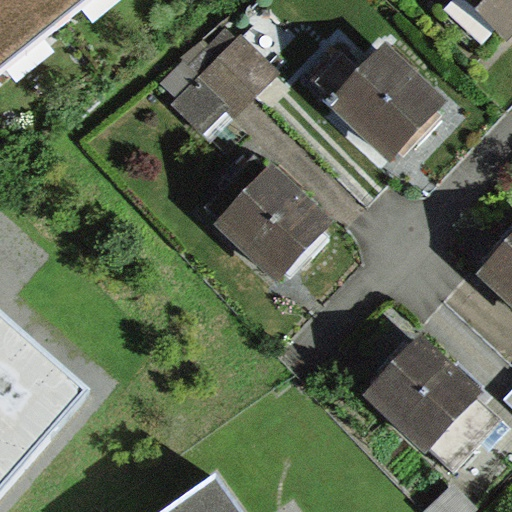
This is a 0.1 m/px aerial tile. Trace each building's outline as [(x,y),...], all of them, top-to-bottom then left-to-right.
[(0,0),(0,80),(99,0),(0,0)] [(511,0),(454,0),(506,50),(511,43),(511,0)] [(279,74),(241,38),(237,43),(227,33),(191,71),(185,65),(164,87),(181,102),(176,108),(205,136),(227,113),(235,120),(279,74)] [(363,79),(341,58),(314,86),(336,107),(330,113),(391,171),(449,110),(389,52),(363,79)] [(270,176),(256,162),(206,214),(219,227),(213,232),(276,293),(336,231),(275,172),(270,176)] [(511,245),(475,285),(511,318),(511,245)] [(0,509),(93,408),(0,327),(0,509)] [(482,403),(417,344),(362,404),(426,463),(482,403)] [(229,511),(213,489),(179,511),(229,511)] [(473,511),(454,491),(431,511),(473,511)]
